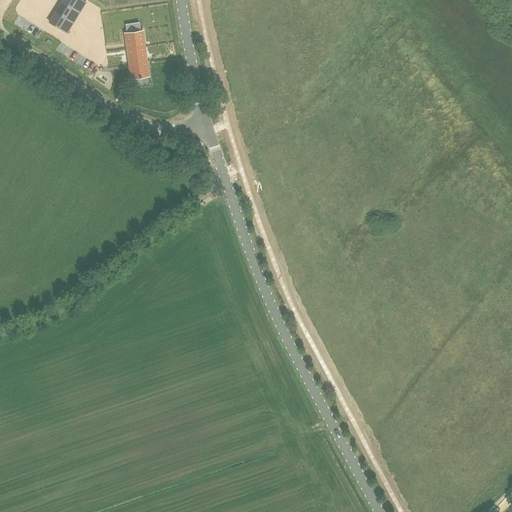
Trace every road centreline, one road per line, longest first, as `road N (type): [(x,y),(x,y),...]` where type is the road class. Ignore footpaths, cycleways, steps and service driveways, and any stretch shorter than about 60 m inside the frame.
road 1 (tertiary): [(378,511),(274,312),(206,125)]
road 2 (unclassified): [(206,125),(131,120),(0,31)]
road 3 (tertiary): [(206,125),(181,0)]
road 4 (residential): [(26,0),(16,15),(77,52),(97,20)]
